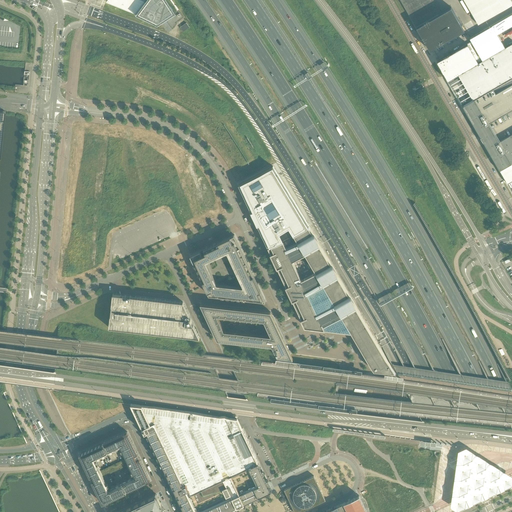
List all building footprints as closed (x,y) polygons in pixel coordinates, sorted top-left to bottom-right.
[(106,0),(106,1),(122,8),(122,7),(123,7),(124,7),(123,8),(140,16),(140,15),(142,15),(141,16),(150,20),(154,19),(159,21),(173,12),(179,10),(175,5),(174,6),(173,5),(174,4),(171,0),(106,0)] [(400,0),(416,27),(438,14),(429,0),(400,0)] [(463,0),(478,24),(511,4),(511,2),(510,0),(463,0)] [(418,31),(419,31),(430,50),(464,30),(451,7),(438,14),(416,27),(418,31)] [(507,17),(499,21),(504,30),(508,28),(507,28),(510,26),(510,27),(511,26),(507,17)] [(501,32),(504,30),(499,21),(492,25),(497,34),(499,33),(498,33),(501,32)] [(180,27),(183,32),(189,27),(186,23),(180,27)] [(501,42),(500,40),(498,36),(497,34),(492,25),(469,38),(482,60),(505,47),(504,46),(503,46),(501,42)] [(511,77),(511,43),(478,63),(458,75),(465,87),(473,100),(479,96),(511,77)] [(437,61),(442,69),(441,69),(443,72),(444,72),(448,80),(482,60),(474,47),(470,49),(467,44),(437,61)] [(511,79),(511,78),(499,85),(511,108),(511,79)] [(511,108),(499,85),(486,93),(500,117),(511,110),(511,108)] [(499,170),(511,162),(511,136),(511,135),(499,142),(496,137),(494,133),(491,128),(488,124),(500,117),(486,93),(463,106),(479,135),(482,140),(484,144),(499,170)] [(238,185),(244,198),(251,211),(250,211),(251,212),(257,224),(257,225),(260,231),(263,238),(267,245),(267,246),(268,247),(279,242),(282,240),(283,240),(285,239),(294,234),(295,234),(306,227),(308,226),(308,225),(307,224),(307,223),(306,222),(305,220),(303,217),(299,212),(286,190),(275,172),(275,171),(274,170),(275,170),(273,167),(273,166),(272,166),(267,169),(254,176),(248,179),(239,184),(238,184),(238,185)] [(279,242),(268,247),(277,268),(280,273),(301,319),(305,326),(308,326),(325,329),(324,328),(328,329),(331,329),(332,329),(335,330),(336,330),(339,330),(340,330),(343,331),(344,331),(346,331),(347,331),(351,332),(353,334),(373,369),(374,370),(383,372),(388,372),(392,373),(395,373),(392,368),(391,366),(380,348),(375,340),(374,338),(374,337),(373,336),(368,327),(366,323),(361,315),(354,303),(353,302),(348,294),(336,272),(335,271),(330,263),(322,248),(321,247),(317,241),(316,239),(312,232),(308,226),(306,227),(295,234),(294,234),(285,239),(283,240),(282,240),(279,242)] [(200,251),(190,255),(192,259),(193,262),(194,264),(196,267),(197,269),(198,272),(199,274),(200,277),(201,279),(202,281),(208,294),(209,295),(213,295),(221,296),(224,296),(226,297),(229,297),(231,297),(235,298),(237,298),(240,298),(242,299),(245,299),(261,301),(265,301),(258,285),(257,284),(257,283),(256,282),(256,281),(256,280),(255,279),(254,278),(254,277),(253,276),(246,259),(234,235),(233,235),(228,238),(216,243),(214,244),(213,245),(211,245),(211,246),(208,247),(206,248),(204,249),(203,249),(203,250),(204,251),(205,253),(202,255),(200,251)] [(183,302),(120,295),(118,295),(113,294),(111,306),(110,315),(109,327),(200,338),(200,337),(183,302)] [(266,311),(224,307),(210,305),(202,304),(201,304),(201,305),(210,323),(211,325),(213,330),(215,333),(217,339),(218,339),(223,340),(249,343),(272,345),(276,353),(277,357),(292,358),(291,357),(290,354),(290,353),(289,352),(282,337),(275,322),(274,321),(273,318),(270,312),(266,311)] [(511,390),(507,382),(392,365),(395,371),(397,374),(438,379),(511,390)] [(392,392),(408,395),(401,381),(394,380),(393,383),(393,384),(393,389),(392,392)] [(404,414),(419,416),(412,403),(406,402),(405,406),(405,410),(405,412),(404,414)] [(237,418),(134,404),(139,414),(146,429),(147,431),(173,487),(175,491),(184,511),(225,511),(271,490),(254,452),(237,418)] [(135,447),(134,446),(127,431),(103,442),(102,443),(79,454),(90,477),(91,476),(92,478),(93,480),(91,480),(102,503),(119,495),(125,493),(127,492),(150,481),(139,458),(138,458),(137,457),(137,456),(137,455),(138,455),(138,454),(137,453),(137,452),(135,447)] [(451,500),(451,505),(457,509),(511,483),(511,473),(466,445),(458,449),(451,500)] [(314,476),(284,490),(294,511),(299,511),(325,500),(314,476)] [(164,511),(157,495),(118,511),(164,511)] [(323,511),(366,511),(359,495),(323,511)] [(273,502),(277,511),(288,511),(287,507),(282,509),(278,500),(273,502)]
